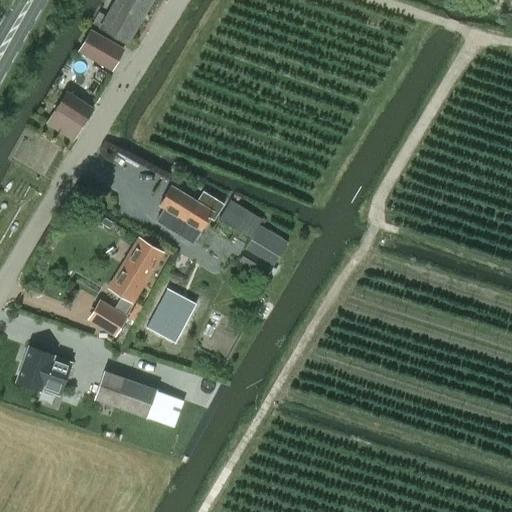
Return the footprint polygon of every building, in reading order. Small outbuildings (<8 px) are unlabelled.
[(127,43),(152,0),(115,0),(106,16),(100,27),(127,43)] [(99,12),(92,23),(100,27),(106,16),(99,12)] [(94,59),(105,38),(91,31),(80,51),(94,59)] [(73,139),(93,108),(67,91),(46,122),(73,139)] [(199,227),(209,212),(196,204),(197,202),(171,186),(159,205),(186,221),(186,219),(199,227)] [(231,200),(218,219),(235,230),(247,211),(231,200)] [(286,242),(258,225),(244,249),(246,249),(273,265),(286,242)] [(116,291),(122,295),(114,308),(99,299),(87,319),(114,336),(127,315),(125,314),(162,253),(138,239),(130,252),(137,257),(116,291)] [(267,276),(274,265),(273,265),(246,249),(240,261),(267,276)] [(59,394),(70,363),(52,356),(53,355),(29,346),(17,381),(45,391),(46,390),(59,394)] [(146,417),(156,389),(104,371),(94,398),(146,417)] [(183,401),(169,395),(160,422),(174,427),(183,401)]
